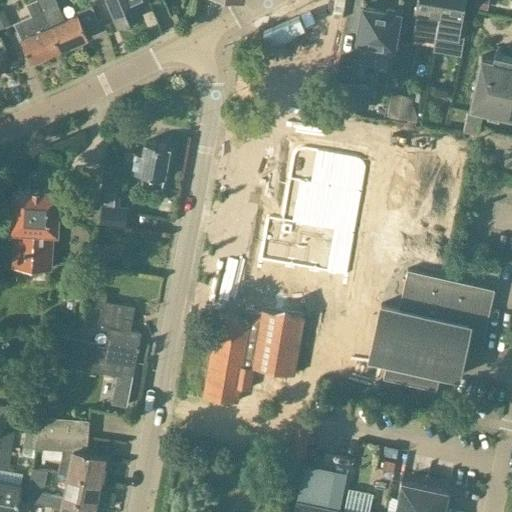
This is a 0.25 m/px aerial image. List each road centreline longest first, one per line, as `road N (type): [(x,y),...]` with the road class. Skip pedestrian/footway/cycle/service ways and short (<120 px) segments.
road 1 (residential): [(136,511),(213,85),(197,37)]
road 2 (tertiary): [(0,128),(197,37)]
